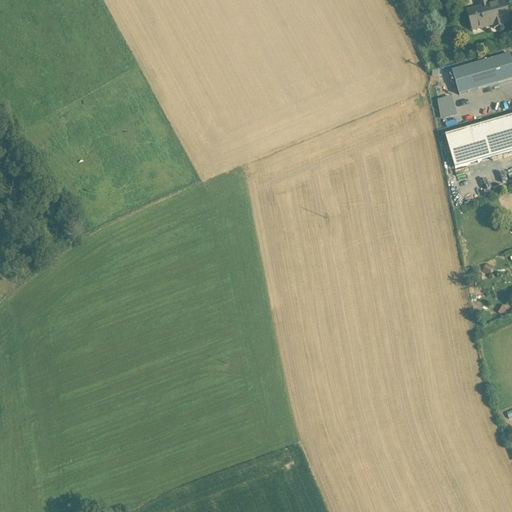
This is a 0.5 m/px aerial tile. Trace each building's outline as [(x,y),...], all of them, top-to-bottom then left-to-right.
[(506,2),(488,6),(486,0),(478,0),(481,8),(467,12),(471,27),(484,23),(486,29),(494,27),(494,30),(504,27),(503,24),(511,22),(506,2)] [(452,72),(459,96),(511,80),(511,61),(510,56),(452,72)] [(450,96),(436,101),(441,120),(456,116),(450,96)] [(511,117),(469,130),(479,163),(511,153),(511,117)] [(469,130),(446,137),(456,170),(479,163),(469,130)]
